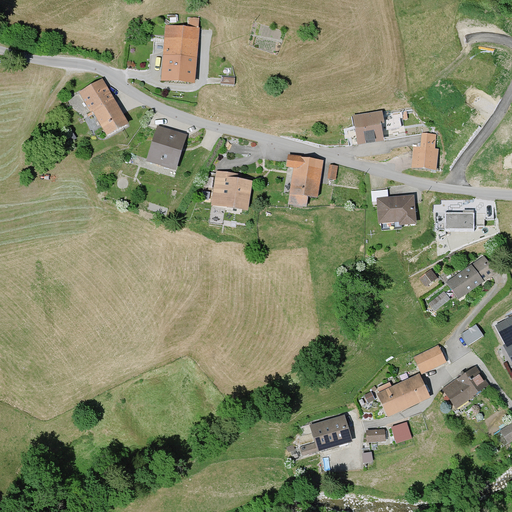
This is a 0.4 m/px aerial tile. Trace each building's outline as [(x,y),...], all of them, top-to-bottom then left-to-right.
[(196,32),(164,29),(159,85),(191,88),(196,32)] [(122,126),(99,83),(76,95),(88,119),(91,118),(101,137),(122,126)] [(378,125),(376,113),(348,117),(353,147),(377,143),(374,126),(378,125)] [(182,136),(154,128),(144,164),(172,172),(182,136)] [(435,151),(411,147),(408,169),(432,172),(435,151)] [(319,162),(285,156),(283,169),(290,170),(285,197),(313,201),(319,162)] [(236,176),(214,173),(208,206),(243,212),(248,182),(236,180),(236,176)] [(410,196),(387,197),(387,199),(373,199),(374,223),(394,223),(394,226),(411,225),(410,196)] [(473,216),(446,215),(446,231),(473,232),(473,216)] [(493,273),(481,256),(441,283),(453,301),(493,273)] [(416,279),(421,286),(432,279),(427,271),(416,279)] [(511,319),(494,328),(504,347),(502,348),(511,368),(511,319)] [(482,337),(475,327),(460,337),(467,347),(482,337)] [(435,348),(412,360),(420,377),(444,364),(435,348)] [(487,389),(474,369),(440,391),(453,411),(487,389)] [(378,395),(374,397),(384,419),(425,400),(415,377),(390,389),(388,385),(376,391),(378,395)] [(349,445),(342,419),(308,427),(314,453),(349,445)] [(397,442),(413,438),(409,420),(392,424),(397,442)] [(511,422),(501,428),(509,441),(511,439),(511,422)] [(381,432),(365,432),(365,443),(381,443),(381,432)]
